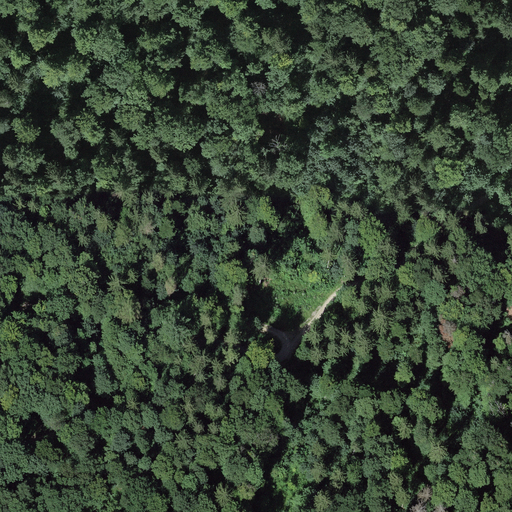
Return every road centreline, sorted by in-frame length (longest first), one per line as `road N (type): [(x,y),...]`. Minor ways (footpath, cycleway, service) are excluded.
road 1 (track): [(511,182),(449,218),(390,271),(340,287),(279,351),(190,341),(143,369),(111,414),(0,449)]
road 2 (track): [(292,339),(177,301),(0,307)]
road 3 (track): [(253,511),(184,489),(0,490)]
road 4 (track): [(176,0),(126,33),(0,62)]
